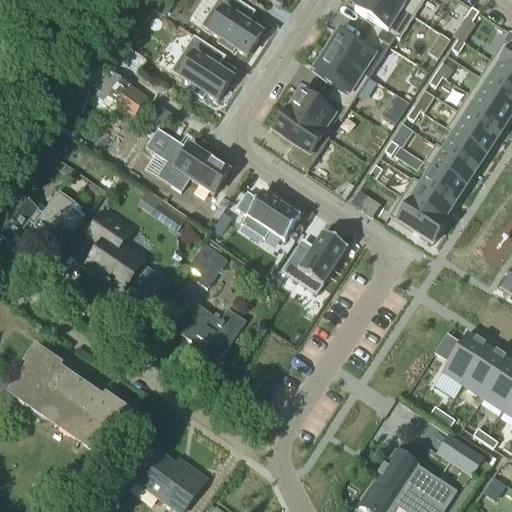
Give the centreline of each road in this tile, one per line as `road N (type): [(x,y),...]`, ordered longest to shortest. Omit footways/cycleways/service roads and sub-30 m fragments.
road 1 (residential): [(325,0),(229,147),(395,259)]
road 2 (residential): [(244,454),(0,291)]
road 3 (residential): [(300,511),(279,462),(286,426),(395,259)]
road 4 (track): [(0,137),(90,0)]
